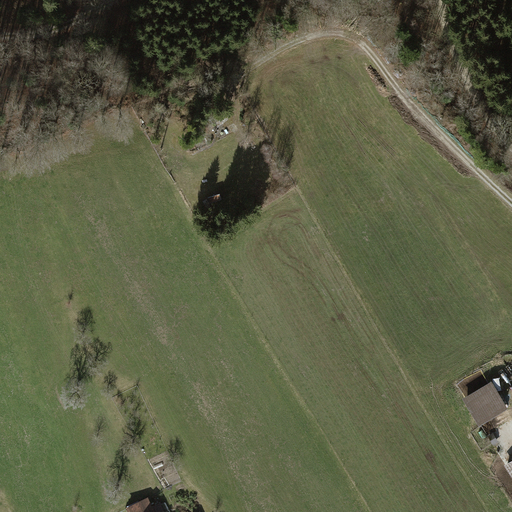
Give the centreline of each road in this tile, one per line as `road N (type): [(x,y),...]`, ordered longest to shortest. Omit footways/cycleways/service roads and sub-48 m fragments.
road 1 (track): [(511,203),(418,113),(356,39),(310,39),(243,75)]
road 2 (track): [(438,0),(486,113),(511,147)]
road 3 (track): [(0,34),(39,35),(122,0)]
